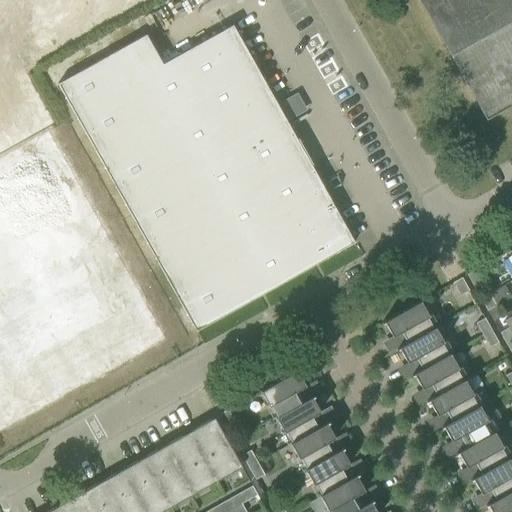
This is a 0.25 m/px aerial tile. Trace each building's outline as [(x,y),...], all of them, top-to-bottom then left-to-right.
[(511,0),(418,0),(485,120),(511,104),(511,0)] [(57,84),(195,331),(353,242),(280,112),(232,25),(224,29),(161,64),(145,35),(57,84)] [(0,426),(161,346),(52,130),(0,155),(0,426)] [(467,274),(474,287),(482,283),(475,270),(467,274)] [(453,282),(460,295),(470,290),(462,277),(453,282)] [(480,298),(487,310),(495,305),(488,293),(480,298)] [(400,332),(406,343),(434,328),(434,327),(432,328),(426,317),(428,316),(419,301),(381,323),(382,324),(384,323),(391,337),(400,332)] [(476,322),(483,335),(492,329),(485,317),(476,322)] [(500,332),(507,344),(511,341),(511,335),(508,327),(500,332)] [(415,358),(421,369),(449,354),(448,352),(447,353),(441,343),(442,342),(434,328),(406,343),(396,349),(396,350),(398,349),(406,363),(415,358)] [(492,329),(483,335),(490,347),(499,342),(492,329)] [(429,384),(436,395),(462,381),(456,369),(457,368),(449,354),(421,369),(410,375),(411,376),(413,375),(421,389),(429,384)] [(270,405),(276,416),(276,417),(299,404),(299,403),(293,392),(301,387),(296,370),(260,391),(268,406),(270,405)] [(444,410),(450,421),(451,422),(478,406),(478,405),(477,406),(470,395),(472,394),(464,381),(463,382),(462,381),(436,395),(425,401),(426,402),(428,401),(436,415),(444,410)] [(285,431),(291,442),(291,443),(314,430),(314,429),(308,418),(316,414),(308,398),(299,403),(299,404),(276,417),(276,416),(274,417),(283,432),(285,431)] [(459,436),(465,447),(465,448),(493,432),(491,432),(485,421),(487,421),(478,406),(451,422),(450,421),(440,427),(440,428),(443,427),(450,441),(459,436)] [(218,414),(225,428),(234,423),(227,409),(218,414)] [(191,430),(195,436),(219,479),(241,467),(213,418),(191,430)] [(299,458),(305,469),(306,469),(329,456),(329,455),(322,445),(331,440),(322,425),(314,429),(314,430),(291,443),(291,442),(289,443),(298,458),(299,458)] [(474,462),(480,473),(480,474),(508,458),(506,459),(500,448),(501,447),(493,432),(465,448),(465,447),(455,453),(455,454),(457,453),(465,467),(474,462)] [(182,435),(170,442),(198,491),(219,479),(195,436),(186,441),(182,435)] [(170,442),(148,454),(176,503),(198,491),(170,442)] [(241,455),(248,467),(257,462),(250,450),(241,455)] [(314,484),(320,495),(344,482),(343,482),(337,471),(346,466),(337,451),(329,455),(329,456),(306,469),(305,469),(304,469),(313,485),(314,484)] [(148,454),(127,467),(152,511),(160,511),(176,503),(148,454)] [(488,489),(495,500),(511,490),(511,465),(508,458),(480,474),(480,473),(469,479),(470,480),(472,479),(480,493),(488,489)] [(257,462),(248,467),(255,480),(264,475),(257,462)] [(152,511),(127,467),(105,479),(123,511),(152,511)] [(329,510),(329,511),(351,511),(358,508),(352,497),(360,492),(352,477),(343,482),(344,482),(320,495),(319,496),(327,511),(329,510)] [(123,511),(105,479),(84,491),(95,511),(123,511)] [(251,486),(241,492),(246,501),(256,495),(251,486)] [(487,505),(490,511),(511,511),(511,490),(495,500),(484,505),(485,507),(487,505)] [(95,511),(84,491),(62,503),(66,511),(95,511)] [(241,492),(230,498),(235,507),(241,504),(246,501),(241,492)] [(230,498),(219,504),(223,511),(226,511),(228,511),(235,507),(230,498)] [(270,507),(272,511),(284,511),(279,502),(270,507)] [(66,511),(62,503),(46,511),(66,511)] [(371,511),(367,503),(358,508),(351,511),(371,511)]
